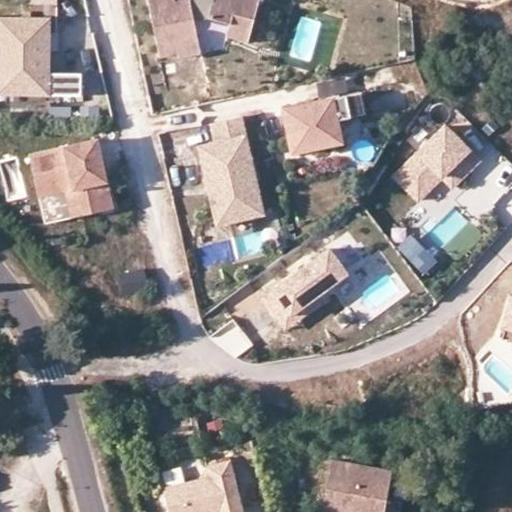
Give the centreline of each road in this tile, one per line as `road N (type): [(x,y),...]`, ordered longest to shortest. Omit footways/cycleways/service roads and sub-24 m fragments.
road 1 (residential): [(100,0),(181,326),(199,360),(288,375),(356,360),(438,316),(511,244)]
road 2 (tertiary): [(90,511),(54,369),(0,282)]
